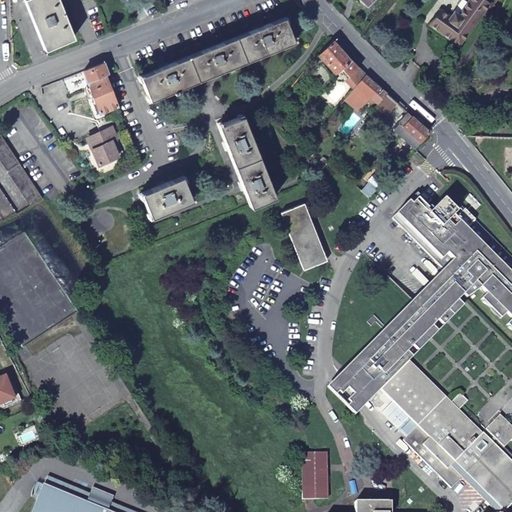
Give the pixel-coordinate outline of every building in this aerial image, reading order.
[(75,39),(59,0),(26,0),(25,1),(45,51),(75,39)] [(440,10),(429,26),(459,48),(491,6),(483,0),(471,0),(459,16),(455,13),(451,18),(440,10)] [(296,42),(286,17),(141,75),(151,99),(296,42)] [(356,86),(366,76),(354,64),(335,40),(318,54),(334,72),(340,67),(349,76),(349,77),(347,79),(347,83),(353,90),(356,86)] [(109,73),(105,63),(84,71),(102,113),(118,107),(106,75),(109,73)] [(85,88),(79,74),(64,80),(70,94),(85,88)] [(386,93),(366,76),(356,86),(353,90),(345,99),(351,103),(357,109),(366,100),(374,107),(380,100),(386,93)] [(390,109),(380,100),(374,107),(354,130),(364,138),(390,109)] [(425,137),(429,131),(407,112),(398,122),(403,126),(397,132),(405,139),(411,133),(420,142),(425,137)] [(248,205),(272,194),(241,114),(217,123),(248,205)] [(113,126),(109,116),(99,120),(100,123),(98,123),(101,131),(102,131),(113,126)] [(118,139),(113,126),(102,131),(101,131),(90,135),(91,136),(96,148),(92,150),(99,166),(119,158),(112,142),(118,139)] [(0,131),(0,158),(30,206),(43,198),(0,131)] [(191,199),(182,174),(140,190),(150,214),(191,199)] [(0,186),(0,214),(3,220),(16,212),(0,186)] [(408,201),(392,218),(444,269),(446,272),(441,278),(440,277),(420,297),(434,310),(376,369),(373,369),(369,371),(369,373),(368,376),(368,378),(376,387),(382,381),(385,385),(380,390),(418,429),(404,443),(452,491),(462,481),(494,511),(511,511),(511,459),(504,452),(511,444),(511,424),(504,416),(482,436),(459,414),(469,404),(461,396),(451,406),(408,362),(415,355),(409,349),(457,301),(463,295),(467,299),(482,288),(487,294),(482,299),(501,319),(507,313),(511,318),(511,319),(507,325),(511,329),(511,266),(497,258),(467,229),(475,220),(465,209),(456,218),(453,216),(456,213),(443,200),(431,212),(418,199),(411,204),(408,201)] [(327,261),(301,200),(278,209),(303,271),(327,261)] [(354,416),(380,390),(385,385),(382,381),(376,387),(368,378),(368,376),(369,373),(369,371),(373,369),(376,369),(434,310),(420,297),(440,277),(441,278),(446,272),(444,269),(326,388),(354,416)] [(409,349),(415,355),(464,307),(457,301),(409,349)] [(0,378),(0,404),(14,399),(8,386),(4,377),(0,378)] [(14,384),(8,386),(14,399),(0,404),(0,410),(21,401),(14,384)] [(327,501),(325,456),(300,457),(302,502),(327,501)] [(43,488),(33,511),(135,511),(112,502),(113,502),(110,498),(103,495),(96,492),(91,493),(91,494),(49,476),(45,486),(48,487),(46,490),(43,488)] [(407,511),(428,490),(424,486),(402,509),(386,509),(386,504),(354,504),(354,511),(407,511)]
